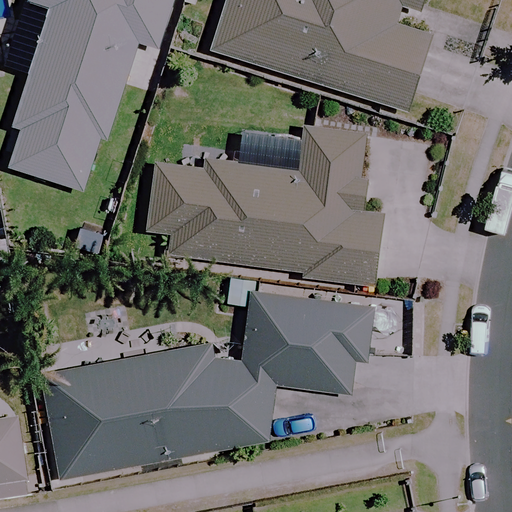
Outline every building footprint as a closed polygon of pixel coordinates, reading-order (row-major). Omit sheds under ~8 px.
[(35,0),(35,1),(56,8),(18,129),(24,130),(13,167),(89,190),(104,141),(110,143),(142,41),(164,48),(178,0),(35,0)] [(433,0),(233,0),(217,50),(416,113),(439,37),(400,25),(406,6),(429,14),(433,0)] [(176,234),(173,254),(307,274),(306,278),(383,290),(395,214),(362,209),(373,134),(313,125),(305,178),(163,157),(152,231),(176,234)] [(223,368),(219,348),(45,381),(64,481),(238,448),(279,440),(279,393),(355,400),(358,365),(371,366),(377,307),(251,296),(245,363),(223,368)] [(0,421),(0,484),(32,480),(23,418),(0,421)]
